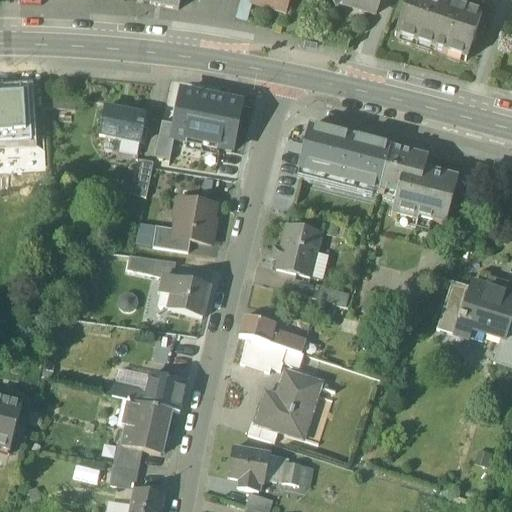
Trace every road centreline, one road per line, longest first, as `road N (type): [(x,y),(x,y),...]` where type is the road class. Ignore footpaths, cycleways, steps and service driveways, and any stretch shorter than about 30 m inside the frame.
road 1 (residential): [(181,511),(288,71)]
road 2 (secondary): [(0,43),(169,50),(288,71)]
road 3 (secondary): [(288,71),(511,128)]
